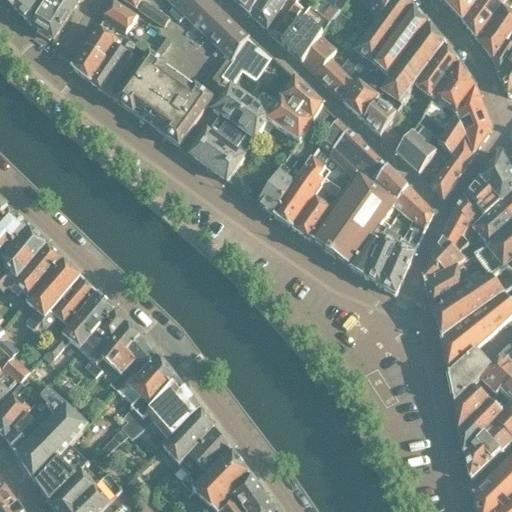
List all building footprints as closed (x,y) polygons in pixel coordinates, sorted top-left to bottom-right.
[(6,0),(14,9),(20,0),(6,0)] [(20,0),(14,9),(32,28),(50,0),(20,0)] [(81,0),(80,0),(50,0),(32,28),(54,42),(81,0)] [(144,0),(121,0),(138,10),(144,1),(144,0)] [(201,0),(165,0),(184,18),(201,0)] [(227,18),(208,0),(201,0),(184,18),(207,39),(227,18)] [(235,0),(234,2),(251,18),(262,0),(235,0)] [(262,0),(251,18),(266,32),(287,0),(262,0)] [(299,0),(287,0),(266,32),(280,45),(304,12),(296,6),(299,0)] [(338,0),(335,7),(341,12),(349,0),(338,0)] [(355,54),(341,72),(358,88),(414,10),(405,0),(396,0),(379,25),(371,36),(368,34),(354,53),(355,54)] [(357,0),(379,25),(396,0),(357,0)] [(446,0),(444,4),(445,4),(464,24),(478,0),(446,0)] [(478,0),(464,24),(477,42),(507,3),(503,0),(478,0)] [(150,5),(144,1),(138,10),(165,29),(171,19),(150,5)] [(132,15),(116,3),(104,21),(116,30),(120,32),(132,15)] [(511,5),(507,3),(477,42),(494,63),(508,46),(511,41),(511,5)] [(295,31),(283,47),(303,66),(321,40),(331,26),(325,21),(310,10),(295,31)] [(358,88),(357,90),(376,106),(377,104),(383,97),(430,28),(414,10),(358,88)] [(339,15),(333,22),(346,31),(352,23),(339,15)] [(207,39),(226,57),(224,59),(231,65),(232,63),(234,61),(250,40),(251,39),(249,38),(248,38),(227,18),(207,39)] [(90,44),(86,50),(73,71),(92,85),(118,48),(117,47),(121,41),(113,36),(116,30),(104,21),(98,30),(90,44)] [(446,48),(430,28),(383,97),(403,109),(415,92),(446,48)] [(144,64),(143,63),(116,103),(134,116),(134,115),(163,136),(180,149),(213,101),(158,62),(172,45),(164,39),(151,57),(150,56),(144,64)] [(141,39),(135,47),(136,48),(145,54),(151,46),(141,39)] [(259,48),(250,40),(234,61),(245,69),(247,67),(259,48)] [(321,40),(303,66),(318,80),(331,62),(338,52),(332,47),(321,40)] [(118,48),(92,85),(92,86),(103,94),(131,56),(130,55),(136,48),(135,47),(128,43),(123,51),(118,48)] [(511,63),(511,48),(508,46),(494,63),(500,80),(511,63)] [(446,48),(415,92),(433,105),(460,66),(446,48)] [(143,63),(131,56),(103,94),(116,103),(143,63)] [(231,65),(224,59),(222,59),(204,83),(214,90),(232,66),(231,65)] [(511,63),(500,80),(509,98),(510,99),(511,98),(511,63)] [(341,72),(335,66),(322,84),(345,106),(357,90),(358,88),(341,72)] [(460,66),(433,105),(425,116),(447,132),(449,129),(476,90),(460,66)] [(274,118),(269,125),(299,145),(324,108),(297,82),(283,101),(281,102),(278,103),(277,105),(277,110),(272,117),(274,118)] [(209,135),(208,134),(191,157),(228,183),(269,125),(274,118),(272,117),(231,88),(213,114),(220,119),(209,135)] [(357,90),(345,106),(363,123),(376,106),(357,90)] [(492,130),(476,90),(449,129),(468,143),(465,146),(477,155),(491,135),(492,130)] [(376,106),(363,123),(381,140),(389,129),(398,118),(377,104),(376,106)] [(349,132),(339,122),(319,149),(331,157),(349,132)] [(413,134),(397,155),(401,159),(423,129),(418,127),(413,134)] [(389,129),(381,140),(397,155),(413,134),(407,129),(400,137),(389,129)] [(434,138),(423,129),(401,159),(420,176),(437,154),(428,145),(434,138)] [(449,129),(447,132),(440,142),(437,146),(441,149),(442,147),(455,157),(449,165),(463,174),(477,155),(465,146),(468,143),(449,129)] [(340,201),(311,242),(311,243),(350,270),(379,229),(384,223),(394,208),(397,205),(408,189),(372,154),(349,132),(331,157),(330,158),(330,159),(340,168),(351,176),(350,177),(340,191),(336,198),(340,201)] [(292,156),(291,157),(259,206),(274,217),(295,187),(308,167),(292,156)] [(498,158),(480,183),(502,205),(511,196),(511,172),(504,158),(498,158)] [(313,161),(308,167),(295,187),(274,217),(294,231),(315,199),(322,189),(336,198),(340,191),(327,182),(331,175),(327,172),(328,171),(313,161)] [(449,165),(437,182),(432,189),(444,202),(463,174),(449,165)] [(432,189),(437,182),(428,174),(423,179),(432,189)] [(502,205),(480,183),(465,200),(466,200),(486,220),(493,214),(502,205)] [(397,205),(394,208),(414,224),(426,233),(434,216),(418,199),(409,188),(408,189),(397,205)] [(315,199),(294,231),(311,242),(340,201),(336,198),(322,189),(315,199)] [(475,230),(457,213),(455,217),(468,232),(463,238),(470,247),(479,238),(488,248),(511,229),(511,196),(502,205),(493,214),(486,220),(475,230)] [(486,220),(466,200),(457,213),(475,230),(486,220)] [(0,224),(10,213),(0,203),(0,224)] [(10,213),(0,224),(0,254),(3,252),(26,227),(15,217),(15,218),(10,213)] [(468,232),(455,217),(443,240),(462,265),(466,263),(467,263),(475,259),(480,255),(475,258),(467,250),(470,247),(463,238),(468,232)] [(379,229),(350,270),(365,279),(382,241),(386,234),(387,233),(391,227),(384,223),(379,229)] [(410,245),(404,241),(398,251),(380,288),(394,296),(394,297),(396,298),(415,257),(426,233),(414,224),(410,230),(415,233),(410,245)] [(3,252),(0,254),(0,277),(5,272),(17,282),(48,248),(26,227),(3,252)] [(392,228),(391,227),(387,233),(386,234),(382,241),(365,279),(380,288),(398,251),(404,241),(389,233),(392,228)] [(480,255),(475,259),(491,279),(467,293),(468,295),(492,280),(505,271),(507,270),(511,264),(511,229),(488,248),(485,250),(486,251),(480,255)] [(462,265),(443,240),(433,261),(432,261),(433,262),(445,277),(459,269),(459,267),(462,265)] [(5,272),(0,277),(0,290),(4,294),(9,289),(17,296),(21,292),(32,301),(64,264),(48,248),(17,282),(5,272)] [(433,262),(432,261),(423,277),(427,284),(445,277),(433,262)] [(28,305),(37,313),(26,326),(36,334),(40,329),(43,326),(81,279),(64,264),(32,301),(28,305)] [(468,295),(434,315),(444,342),(505,298),(511,292),(511,264),(507,270),(505,271),(511,279),(499,289),(492,280),(468,295)] [(459,269),(445,277),(427,284),(434,315),(468,295),(467,293),(465,294),(459,269)] [(98,296),(81,279),(43,326),(40,329),(43,332),(48,331),(58,319),(70,328),(98,296)] [(511,292),(505,298),(444,342),(450,376),(507,324),(511,319),(511,292)] [(70,328),(47,355),(55,361),(70,343),(82,352),(115,313),(98,296),(70,328)] [(115,313),(82,352),(92,361),(85,369),(96,380),(102,372),(97,367),(102,360),(129,327),(115,313)] [(511,319),(507,324),(450,376),(449,376),(455,406),(481,381),(502,359),(511,347),(511,319)] [(141,339),(129,327),(102,360),(121,377),(114,383),(122,390),(133,377),(138,382),(139,381),(128,372),(134,364),(128,356),(141,339)] [(159,359),(141,339),(128,356),(134,364),(128,372),(139,381),(159,359)] [(8,342),(0,349),(0,352),(5,357),(11,362),(14,359),(19,353),(8,342)] [(511,347),(502,359),(510,365),(511,363),(511,347)] [(0,374),(4,370),(11,362),(5,357),(0,362),(0,374)] [(14,359),(11,362),(4,370),(21,385),(31,374),(14,359)] [(133,377),(122,390),(119,394),(135,409),(133,410),(144,420),(154,409),(150,406),(153,402),(157,406),(178,382),(159,359),(139,381),(138,382),(133,377)] [(502,359),(481,381),(497,396),(500,393),(511,403),(511,367),(510,365),(502,359)] [(4,370),(0,374),(0,403),(1,402),(9,393),(1,384),(4,380),(13,388),(17,382),(21,385),(4,370)] [(481,381),(455,406),(460,433),(497,396),(481,381)] [(144,420),(133,410),(123,421),(127,425),(122,431),(132,443),(154,425),(170,444),(201,412),(178,382),(157,406),(153,402),(150,406),(154,409),(144,420)] [(20,387),(4,405),(0,409),(0,429),(22,402),(18,399),(23,393),(25,395),(28,391),(23,386),(21,388),(20,387)] [(42,432),(17,456),(37,486),(70,449),(80,437),(89,427),(49,390),(41,400),(50,409),(49,411),(55,417),(55,418),(55,419),(42,432)] [(497,396),(460,433),(464,454),(484,434),(498,421),(504,415),(511,404),(511,403),(500,393),(497,396)] [(27,406),(22,402),(0,429),(0,432),(7,442),(39,402),(34,399),(27,406)] [(39,402),(7,442),(17,456),(42,432),(55,419),(55,418),(41,431),(34,423),(48,410),(49,411),(50,409),(41,400),(39,402)] [(511,404),(504,415),(498,421),(511,438),(511,404)] [(201,412),(170,444),(164,451),(181,468),(189,459),(215,431),(201,412)] [(511,442),(511,438),(498,421),(484,434),(501,453),(511,442)] [(215,431),(189,459),(198,468),(188,479),(181,486),(192,496),(194,493),(231,452),(215,431)] [(501,453),(484,434),(464,454),(471,482),(473,481),(501,453)] [(88,466),(70,449),(37,486),(51,506),(82,473),(88,466)] [(253,482),(231,452),(194,493),(213,511),(243,511),(235,500),(253,482)] [(511,460),(474,497),(477,511),(502,511),(511,504),(511,460)] [(70,511),(95,487),(82,473),(51,506),(55,511),(70,511)] [(104,511),(122,494),(108,478),(75,511),(104,511)] [(247,511),(264,498),(253,482),(235,500),(243,511),(247,511)] [(0,511),(1,511),(16,501),(5,486),(0,490),(0,511)] [(126,490),(122,494),(104,511),(139,511),(144,507),(126,490)] [(273,511),(264,498),(247,511),(273,511)] [(23,511),(16,501),(1,511),(23,511)]
